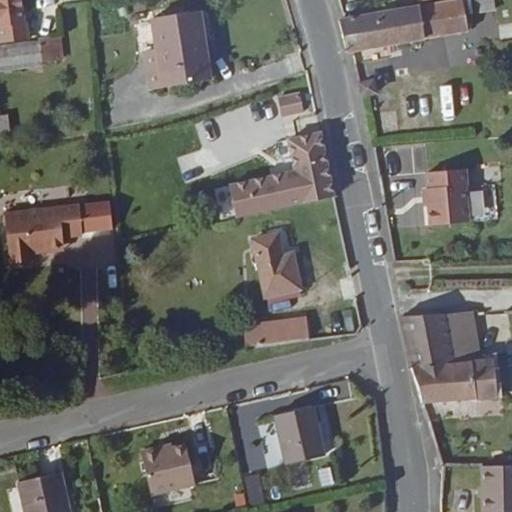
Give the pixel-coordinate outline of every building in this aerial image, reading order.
[(0,0),(0,44),(28,40),(25,23),(24,24),(20,0),(0,0)] [(462,0),(461,0),(338,23),(345,56),(351,54),(469,35),(462,0)] [(196,12),(151,18),(158,87),(203,81),(196,12)] [(137,17),(139,42),(152,41),(150,16),(137,17)] [(511,22),(500,24),(501,36),(511,35),(511,22)] [(28,40),(0,44),(0,71),(37,68),(36,64),(54,63),(52,38),(28,40)] [(372,82),(359,86),(362,98),(375,95),(372,82)] [(276,100),(282,122),(304,116),(301,107),(297,94),(276,100)] [(0,135),(10,135),(7,115),(0,115),(0,135)] [(236,209),(336,189),(323,125),(289,132),(296,163),(230,176),(236,209)] [(463,173),(427,177),(429,193),(427,193),(430,229),(467,226),(463,173)] [(230,183),(215,187),(221,216),(236,213),(230,183)] [(76,205),(3,213),(9,262),(31,260),(30,252),(30,247),(62,244),(60,236),(80,234),(76,205)] [(274,237),(249,243),(263,298),(296,289),(290,259),(280,261),(274,237)] [(62,244),(30,247),(30,252),(62,248),(62,244)] [(471,316),(444,317),(452,365),(480,364),(482,363),(471,316)] [(409,367),(422,406),(498,401),(494,363),(482,363),(480,364),(452,365),(444,317),(401,319),(409,367)] [(302,321),(245,328),(239,329),(243,354),(305,346),(302,321)] [(309,414),(275,422),(285,468),(320,460),(309,414)] [(136,462),(149,506),(191,493),(181,454),(167,457),(155,461),(154,457),(136,462)] [(332,462),(316,467),(320,482),(337,478),(332,462)] [(507,511),(508,511),(511,511),(511,466),(480,467),(479,511),(507,511)] [(249,498),(264,496),(261,467),(245,469),(249,498)] [(63,511),(56,482),(13,492),(18,511),(63,511)]
